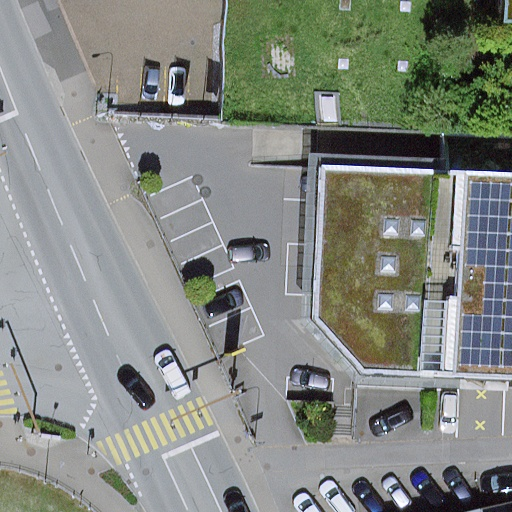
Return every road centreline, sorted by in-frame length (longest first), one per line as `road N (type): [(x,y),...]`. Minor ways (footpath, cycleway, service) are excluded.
road 1 (primary): [(99,315),(0,66)]
road 2 (primary): [(99,315),(187,511)]
